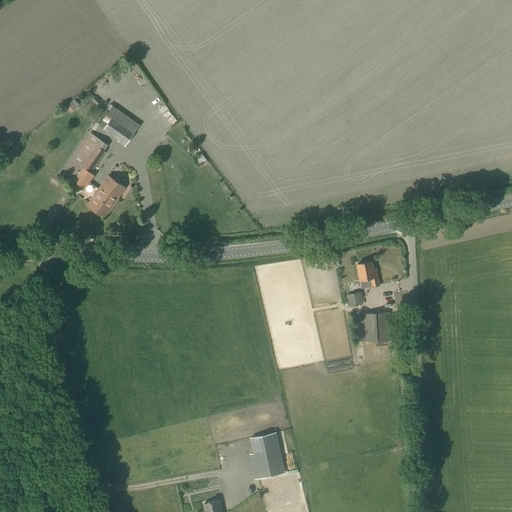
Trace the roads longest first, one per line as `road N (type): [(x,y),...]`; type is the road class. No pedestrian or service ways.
road 1 (secondary): [(0,248),(224,254),(409,224)]
road 2 (unclassified): [(425,511),(409,224)]
